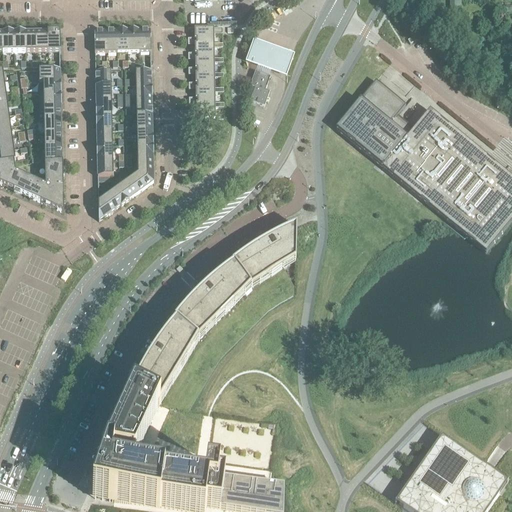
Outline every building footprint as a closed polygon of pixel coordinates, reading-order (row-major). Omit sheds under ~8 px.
[(449,0),(450,10),(458,11),(458,0),(449,0)] [(475,43),(475,28),(464,28),(463,43),(475,43)] [(195,40),(188,40),(188,47),(189,47),(195,47),(195,46),(214,46),(214,36),(222,36),(222,30),(195,31),(195,40)] [(107,55),(117,55),(117,31),(116,31),(116,32),(106,32),(107,55)] [(128,55),(128,31),(117,31),(117,55),(128,55)] [(128,55),(139,55),(138,31),(128,31),(128,55)] [(151,54),(151,31),(139,31),(138,31),(139,55),(151,54)] [(107,55),(106,32),(94,33),(95,56),(107,55)] [(26,33),(14,34),(14,55),(26,55),(26,34),(26,33)] [(60,33),(49,34),(49,54),(60,54),(60,39),(60,33)] [(14,34),(2,34),(2,35),(2,55),(14,55),(14,34)] [(37,34),(26,34),(26,55),(38,55),(37,34)] [(49,34),(37,34),(38,55),(49,54),(49,34)] [(247,61),(250,75),(255,77),(256,73),(269,78),(268,82),(275,84),(287,76),(293,59),(289,45),(264,36),(252,44),(247,61)] [(195,55),(188,55),(188,62),(195,62),(195,61),(214,61),(214,50),(223,50),(223,46),(214,46),(195,46),(195,47),(195,55)] [(195,70),(188,70),(189,77),(195,76),(196,77),(196,76),(214,76),(214,65),(223,65),(223,61),(214,61),(195,61),(195,62),(195,70)] [(42,72),(39,73),(39,84),(60,83),(60,72),(55,72),(49,72),(42,72)] [(144,72),(139,72),(136,72),(136,88),(152,88),(152,87),(151,87),(151,72),(144,72)] [(111,88),(111,73),(95,73),(96,89),(111,88)] [(265,91),(268,82),(269,78),(256,73),(255,77),(253,81),(251,87),(253,87),(256,88),(251,102),(264,107),(269,93),(265,91)] [(195,85),(189,85),(189,92),(190,92),(196,91),(215,91),(215,80),(223,80),(223,76),(214,76),(196,76),(196,77),(195,76),(195,85)] [(60,83),(39,84),(40,96),(61,95),(61,83),(60,83)] [(511,223),(511,180),(429,112),(414,131),(410,128),(411,127),(398,117),(406,108),(375,83),(335,131),(486,255),(511,223)] [(112,103),(111,88),(96,89),(96,104),(112,103)] [(152,98),(152,88),(136,88),(136,103),(152,102),(152,98)] [(196,100),(189,100),(189,106),(190,106),(196,106),(215,106),(215,95),(223,95),(223,90),(215,91),(196,91),(196,100)] [(61,95),(40,96),(40,108),(61,108),(61,95)] [(152,117),(152,102),(136,103),(137,118),(152,117)] [(112,118),(112,103),(96,104),(96,109),(96,119),(112,118)] [(196,115),(189,115),(189,121),(215,121),(215,110),(224,110),(224,105),(215,106),(196,106),(196,115)] [(7,106),(0,107),(0,118),(9,118),(7,106)] [(61,108),(40,108),(40,114),(44,113),(44,122),(61,121),(61,108)] [(152,132),(152,117),(137,118),(137,133),(152,132)] [(9,118),(0,118),(0,130),(11,129),(9,118)] [(112,133),(112,118),(96,119),(96,129),(97,129),(97,134),(112,133)] [(61,121),(44,122),(44,124),(44,136),(61,136),(61,121)] [(11,129),(0,130),(0,141),(12,140),(11,129)] [(152,137),(152,132),(137,133),(137,148),(153,147),(153,137),(152,137)] [(113,148),(112,133),(97,134),(97,148),(96,148),(96,149),(113,148)] [(61,136),(44,136),(45,150),(62,150),(61,136)] [(12,140),(0,141),(0,153),(14,152),(12,140)] [(153,158),(153,147),(137,148),(138,163),(153,162),(153,158)] [(113,163),(113,148),(96,149),(97,159),(97,164),(113,163)] [(62,150),(45,150),(45,165),(62,164),(62,150)] [(14,152),(0,153),(0,164),(14,163),(14,164),(15,164),(14,152)] [(153,162),(138,163),(138,176),(153,184),(153,162)] [(0,164),(0,186),(25,197),(29,199),(64,215),(63,205),(63,200),(63,164),(62,164),(45,165),(46,188),(15,174),(14,164),(14,163),(0,164)] [(113,179),(113,163),(97,164),(98,179),(111,179),(113,179)] [(153,184),(138,176),(124,186),(133,199),(153,184)] [(133,199),(124,186),(112,195),(121,208),(130,202),(129,202),(133,199)] [(121,208),(112,195),(98,205),(99,223),(120,208),(121,208)] [(241,258),(236,262),(237,263),(238,264),(252,286),(268,311),(294,296),(294,288),(281,266),(292,259),(294,262),(295,262),(296,261),(296,260),(296,257),(296,229),(296,227),(289,231),(277,236),(267,242),(252,251),(241,258)] [(189,305),(177,319),(178,319),(178,320),(180,321),(200,340),(220,359),(268,311),(252,286),(238,264),(237,263),(236,262),(232,265),(233,267),(226,273),(213,283),(198,296),(189,305)] [(141,374),(131,393),(133,394),(134,394),(160,405),(160,406),(173,412),(187,414),(220,359),(200,340),(180,321),(178,320),(178,319),(177,319),(174,323),(176,325),(165,337),(157,348),(149,361),(141,374)] [(106,458),(92,500),(114,504),(157,511),(159,511),(160,511),(169,511),(204,511),(205,510),(216,511),(217,511),(283,511),(284,493),(269,491),(269,487),(270,487),(272,472),(271,472),(278,426),(272,426),(187,414),(173,412),(160,406),(160,405),(134,394),(133,394),(104,458),(106,458)] [(487,511),(499,495),(494,491),(501,481),(487,471),(482,467),(449,444),(447,447),(442,444),(437,452),(434,450),(404,494),(406,495),(401,503),(405,506),(403,509),(407,511),(487,511)]
